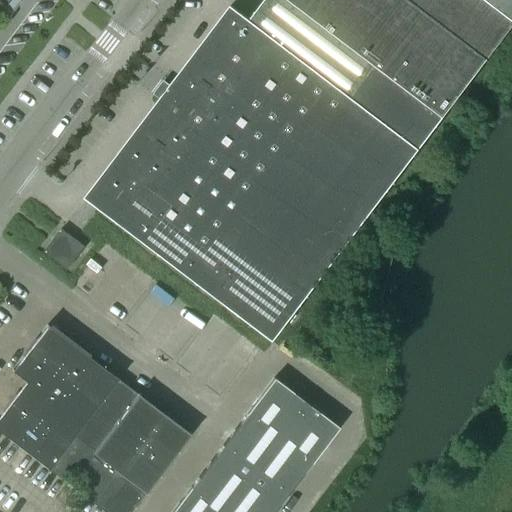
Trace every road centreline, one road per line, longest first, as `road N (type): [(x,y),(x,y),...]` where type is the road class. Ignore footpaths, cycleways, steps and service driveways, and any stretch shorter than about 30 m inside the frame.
road 1 (unclassified): [(227,419),(0,250)]
road 2 (unclassified): [(0,181),(140,0)]
